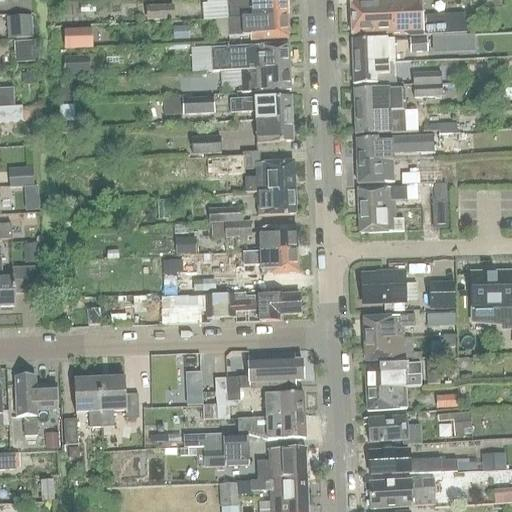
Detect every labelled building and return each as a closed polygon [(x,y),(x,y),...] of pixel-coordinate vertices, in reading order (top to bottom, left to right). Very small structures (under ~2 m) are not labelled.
[(240,0),(226,1),(227,20),(287,17),(286,0),(240,0)] [(351,4),(350,4),(351,37),(402,35),(409,38),(423,38),(423,37),(465,35),(464,16),(422,18),(421,1),(351,4)] [(172,8),(147,9),(148,21),(172,20),(172,8)] [(288,40),(287,17),(227,20),(228,38),(249,37),(249,41),(288,40)] [(30,18),(13,19),(15,41),(32,40),(30,18)] [(189,28),(173,28),(173,41),(189,40),(189,28)] [(93,33),(63,34),(64,50),(93,49),(93,33)] [(409,41),(410,55),(427,54),(426,40),(409,41)] [(388,66),(393,66),(392,41),(351,43),(352,67),(388,66)] [(33,43),(13,44),(15,64),(35,63),(33,43)] [(213,73),(253,71),(289,69),(288,47),(259,48),(253,48),(244,45),(212,47),(212,51),(213,73)] [(89,59),(64,59),(65,76),(89,76),(89,59)] [(393,66),(388,66),(352,67),(353,87),(389,86),(389,87),(395,86),(395,81),(394,81),(393,66)] [(253,71),(241,72),(241,73),(213,75),(214,94),(242,93),(242,94),(263,93),(262,92),(290,91),(289,69),(253,71)] [(412,75),(413,88),(441,86),(441,73),(412,75)] [(35,75),(22,75),(23,87),(35,86),(35,75)] [(72,81),(59,82),(60,104),(73,103),(72,81)] [(442,99),(441,86),(413,88),(413,101),(442,99)] [(0,109),(14,109),(13,89),(0,90),(0,109)] [(354,117),(390,115),(390,113),(404,113),(403,92),(388,92),(388,90),(353,92),(354,117)] [(255,122),(291,120),(290,98),(229,101),(230,115),(255,114),(255,122)] [(213,99),(181,101),(182,118),(214,116),(213,99)] [(74,107),(59,108),(60,123),(74,123),(74,107)] [(22,108),(14,109),(0,109),(0,125),(23,124),(23,123),(22,109),(22,108)] [(42,109),(22,109),(23,123),(42,123),(42,109)] [(390,115),(354,117),(355,137),(391,136),(390,134),(405,134),(404,121),(390,121),(390,115)] [(292,143),(291,120),(255,122),(256,144),(264,144),(292,143)] [(457,135),(457,124),(438,125),(439,136),(457,135)] [(221,154),(220,138),(192,140),(192,156),(221,154)] [(432,148),(431,138),(392,140),(355,142),(356,166),(392,164),(392,155),(432,154),(432,148)] [(245,176),(245,171),(244,158),(242,158),(227,159),(229,177),(245,176)] [(293,164),(255,165),(255,180),(244,180),(244,188),(294,185),(293,164)] [(392,164),(356,166),(357,186),(384,185),(383,184),(393,184),(392,164)] [(35,188),(33,168),(8,170),(9,190),(24,189),(35,188)] [(401,186),(419,186),(419,175),(401,175),(401,186)] [(294,185),(244,188),(245,195),(257,195),(258,218),(295,216),(294,185)] [(433,186),(434,201),(446,201),(446,186),(433,186)] [(358,213),(395,213),(395,202),(405,202),(405,189),(357,191),(358,213)] [(431,208),(432,230),(440,230),(447,230),(446,201),(434,201),(431,201),(431,208)] [(208,226),(224,225),(242,223),(242,209),(208,211),(208,226)] [(395,213),(358,213),(359,236),(387,235),(392,234),(404,233),(403,221),(395,221),(395,213)] [(250,223),(242,223),(224,225),(224,240),(251,239),(250,223)] [(0,226),(0,241),(11,241),(10,226),(0,226)] [(260,254),(297,252),(296,229),(264,230),(259,230),(260,254)] [(195,239),(175,240),(175,257),(195,256),(195,239)] [(39,246),(23,247),(24,265),(39,265),(39,246)] [(298,275),(297,252),(260,254),(261,276),(298,275)] [(0,309),(14,308),(14,295),(36,294),(35,270),(12,271),(12,281),(2,281),(1,259),(0,258),(0,309)] [(163,297),(176,297),(176,274),(182,273),(181,262),(162,263),(163,297)] [(74,276),(74,264),(63,264),(64,276),(74,276)] [(235,265),(236,275),(211,277),(212,291),(244,289),(244,279),(255,278),(254,264),(235,265)] [(511,273),(470,275),(471,311),(511,309),(511,273)] [(404,276),(361,277),(362,305),(405,304),(404,276)] [(210,282),(193,282),(193,295),(210,295),(210,282)] [(453,286),(429,286),(429,310),(453,310),(453,286)] [(258,323),(279,322),(278,317),(300,316),(299,297),(257,298),(245,298),(245,295),(161,299),(162,311),(185,310),(185,309),(205,308),(206,321),(235,319),(234,314),(257,313),(258,323)] [(86,326),(100,326),(100,311),(86,311),(86,326)] [(454,316),(426,316),(427,328),(454,328),(454,316)] [(363,342),(403,340),(402,329),(414,329),(414,318),(392,318),(362,320),(363,342)] [(431,360),(455,359),(454,337),(443,337),(443,343),(430,343),(431,360)] [(403,340),(363,342),(364,364),(394,362),(394,361),(404,360),(403,340)] [(239,380),(239,391),(296,388),(296,382),(303,382),(302,363),(295,364),(294,356),(245,358),(245,379),(239,380)] [(366,391),(404,389),(403,377),(420,376),(419,366),(397,367),(365,369),(366,391)] [(23,418),(23,439),(37,438),(36,419),(36,412),(56,411),(55,387),(35,388),(35,379),(15,380),(17,418),(23,418)] [(123,381),(98,382),(100,429),(114,429),(113,413),(125,412),(125,421),(139,420),(138,396),(125,396),(124,379),(123,379),(123,381)] [(214,381),(215,393),(216,406),(203,407),(203,422),(229,421),(228,408),(240,408),(240,401),(226,402),(226,380),(214,381)] [(239,380),(226,380),(226,402),(240,401),(239,391),(239,380)] [(77,415),(88,414),(89,430),(100,429),(98,382),(75,383),(75,381),(74,381),(75,416),(77,416),(77,415)] [(405,389),(404,389),(366,391),(367,413),(406,411),(405,389)] [(202,394),(186,395),(186,408),(202,407),(202,394)] [(266,420),(304,418),(303,395),(265,397),(266,420)] [(442,398),(442,410),(458,409),(458,397),(442,398)] [(452,423),(454,438),(471,436),(469,414),(437,417),(438,424),(452,423)] [(304,418),(266,420),(237,421),(238,437),(203,438),(204,450),(248,449),(247,436),(267,442),(305,441),(304,418)] [(369,444),(402,442),(402,447),(421,446),(420,427),(407,428),(407,419),(367,421),(369,444)] [(76,421),(63,422),(64,447),(77,446),(76,421)] [(58,435),(46,435),(46,450),(58,449),(58,435)] [(78,449),(68,450),(68,460),(78,460),(78,449)] [(204,450),(204,464),(204,469),(225,468),(225,464),(249,463),(248,449),(204,450)] [(270,482),(306,481),(305,450),(268,451),(269,463),(270,482)] [(409,451),(369,453),(370,477),(409,475),(410,477),(441,475),(457,474),(457,472),(456,462),(441,462),(440,460),(410,461),(409,451)] [(0,472),(16,472),(15,455),(0,456),(0,472)] [(481,457),(482,473),(506,472),(505,455),(481,457)] [(468,461),(456,462),(457,472),(476,471),(476,465),(468,465),(468,461)] [(269,463),(256,463),(257,483),(258,483),(270,482),(269,463)] [(53,481),(40,482),(41,503),(54,502),(53,481)] [(307,511),(306,481),(270,482),(258,483),(257,483),(251,483),(251,493),(270,492),(270,511),(307,511)] [(421,482),(410,482),(369,484),(370,511),(411,509),(411,508),(434,507),(433,491),(422,491),(421,482)] [(237,485),(218,486),(220,509),(238,508),(237,485)]
